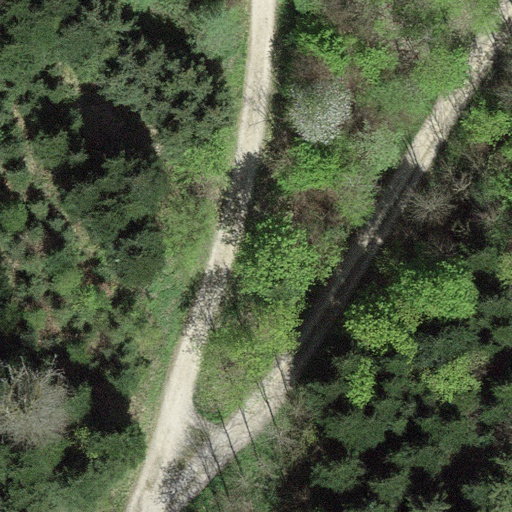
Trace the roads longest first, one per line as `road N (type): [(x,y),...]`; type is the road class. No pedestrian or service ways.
road 1 (track): [(163,511),(330,305),(511,21)]
road 2 (track): [(150,511),(164,434),(251,164),(261,0)]
